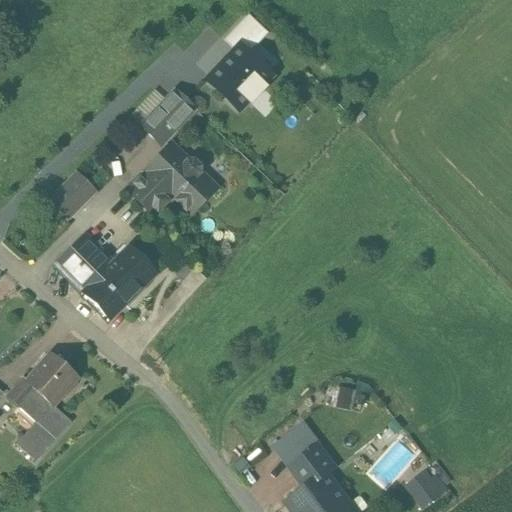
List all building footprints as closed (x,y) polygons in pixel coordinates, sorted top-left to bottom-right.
[(239,48),(207,82),(238,111),(269,78),(239,48)] [(166,103),(141,129),(160,147),(185,121),(166,103)] [(171,147),(126,193),(153,219),(179,192),(197,209),(215,190),(199,174),(199,169),(193,163),(187,163),(171,147)] [(76,176),(50,202),(67,219),(93,193),(76,176)] [(129,249),(113,264),(84,236),(54,267),(82,295),(82,296),(107,322),(154,275),(129,249)] [(76,379),(49,356),(25,384),(24,385),(35,394),(51,408),(51,407),(76,379)] [(22,381),(6,399),(20,411),(35,394),(24,385),(25,384),(22,381)] [(352,409),(356,389),(342,386),(338,407),(352,409)] [(51,408),(35,394),(20,411),(35,424),(15,446),(33,461),(68,422),(51,407),(51,408)] [(336,470),(318,447),(308,454),(325,477),(326,478),(327,477),(336,470)] [(308,454),(289,469),(306,491),(306,492),(325,477),(308,454)] [(423,510),(449,493),(432,468),(406,484),(423,510)] [(325,477),(306,492),(306,491),(288,505),(292,511),(353,511),(327,477),(326,478),(325,477)]
